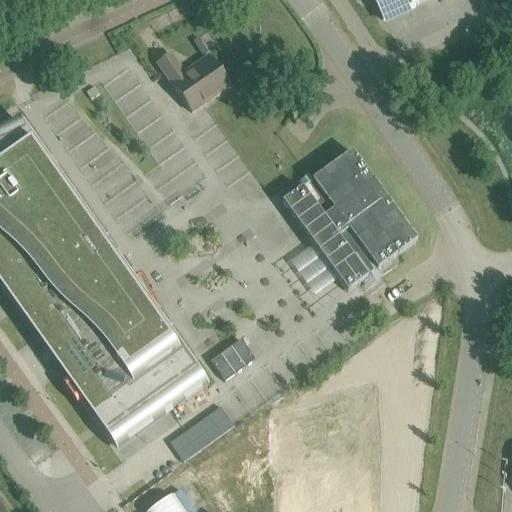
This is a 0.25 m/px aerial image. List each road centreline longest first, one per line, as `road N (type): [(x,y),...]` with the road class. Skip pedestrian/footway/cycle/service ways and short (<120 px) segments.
road 1 (residential): [(447,511),(477,324),(473,272)]
road 2 (residential): [(473,272),(448,207),(359,78)]
road 3 (residential): [(159,0),(0,72)]
road 4 (residential): [(359,78),(511,8)]
